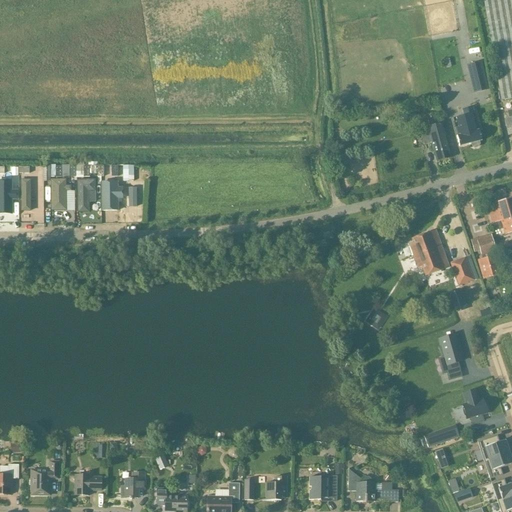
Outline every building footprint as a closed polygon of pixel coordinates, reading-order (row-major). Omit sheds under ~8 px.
[(511,0),(483,0),(501,100),(511,98),(511,0)] [(481,62),(469,65),(474,86),(487,83),(481,62)] [(454,119),(458,136),(457,136),(459,147),(460,146),(471,143),(472,146),(475,148),(478,147),(480,144),(479,141),(481,141),(482,141),(479,131),(478,131),(472,108),(463,110),(465,116),(454,119)] [(437,162),(451,158),(441,124),(428,128),(426,121),(418,123),(420,132),(423,142),(431,140),(437,162)] [(123,181),(134,181),(134,166),(128,166),(123,166),(123,181)] [(28,179),(20,179),(20,210),(28,210),(28,179)] [(94,181),(75,181),(75,206),(88,206),(88,193),(94,193),(94,181)] [(66,182),(50,182),(51,213),(67,213),(66,182)] [(118,182),(101,182),(101,213),(118,213),(118,200),(121,200),(121,189),(118,189),(118,182)] [(501,219),(505,235),(511,232),(511,199),(488,206),(492,222),(501,219)] [(425,276),(449,267),(436,231),(412,239),(413,242),(409,244),(418,269),(422,267),(425,276)] [(496,251),(492,236),(477,240),(480,250),(481,255),(496,251)] [(496,255),(478,260),(483,280),(502,274),(496,255)] [(450,263),(458,286),(474,281),(466,257),(450,263)] [(450,292),(455,310),(467,307),(462,289),(450,292)] [(439,340),(441,348),(439,348),(442,358),(444,358),(447,366),(448,365),(450,371),(446,372),(449,381),(462,377),(458,362),(463,361),(456,335),(439,340)] [(472,424),(483,420),(482,415),(486,413),(483,400),(478,401),(475,391),(463,394),(466,404),(462,406),(466,419),(470,418),(472,424)] [(459,437),(456,428),(425,439),(424,437),(428,448),(459,437)] [(477,443),(484,461),(509,452),(508,450),(509,449),(507,444),(506,444),(505,441),(499,443),(497,436),(477,443)] [(445,457),(442,450),(435,452),(438,459),(445,457)] [(511,464),(511,461),(509,452),(484,461),(490,479),(503,475),(500,468),(511,464)] [(59,479),(59,462),(50,462),(50,471),(40,471),(32,471),(32,474),(31,495),(50,495),(51,479),(59,479)] [(19,479),(19,465),(8,465),(8,476),(3,476),(0,473),(0,494),(12,495),(12,479),(19,479)] [(375,483),(372,483),(372,482),(372,481),(372,480),(371,479),(370,478),(369,477),(367,477),(366,476),(365,476),(364,477),(363,477),(362,478),(361,478),(361,479),(349,470),(349,469),(348,492),(356,492),(356,502),(362,502),(362,504),(369,504),(369,502),(375,502),(375,500),(389,500),(389,502),(398,503),(398,491),(375,490),(375,483)] [(144,492),(144,474),(133,474),(133,480),(125,479),(125,487),(122,487),(121,498),(138,498),(138,492),(144,492)] [(101,491),(101,478),(89,478),(89,476),(76,476),(75,496),(89,496),(89,491),(101,491)] [(287,498),(287,477),(275,477),(275,483),(266,483),(266,501),(281,501),(281,498),(287,498)] [(327,502),(336,502),(336,477),(327,477),(327,478),(309,478),(309,500),(327,501),(327,502)] [(491,484),(497,502),(511,497),(511,484),(506,486),(504,479),(491,484)] [(254,482),(245,482),(244,500),(253,501),(254,482)] [(230,511),(231,503),(239,504),(240,484),(228,483),(228,498),(215,498),(215,496),(207,496),(207,511),(230,511)] [(453,495),(456,504),(472,498),(469,489),(453,495)] [(186,511),(187,495),(166,495),(166,490),(157,490),(157,505),(165,505),(165,511),(176,511),(175,511),(186,511)] [(511,511),(511,497),(497,502),(500,511),(511,511)]
